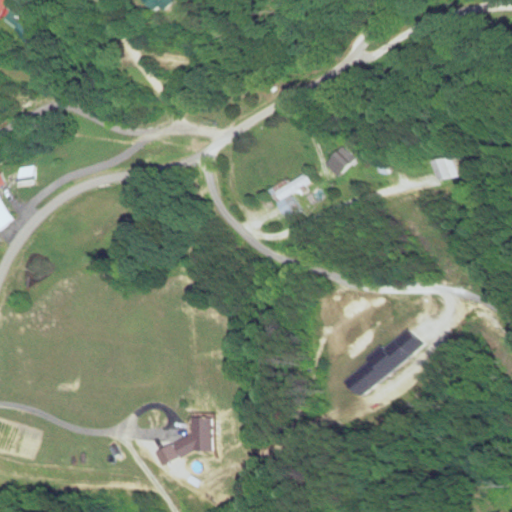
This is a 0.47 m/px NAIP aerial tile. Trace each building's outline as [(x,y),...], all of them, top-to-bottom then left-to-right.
[(0,0),(0,15),(10,0),(0,0)] [(175,4),(170,0),(156,0),(168,12),(175,4)] [(333,163),(345,175),(355,165),(343,153),(333,163)] [(441,181),(462,178),(459,158),(439,161),(441,181)] [(22,168),(24,187),(40,185),(38,166),(22,168)] [(288,221),(304,213),(294,194),(318,183),(312,172),(273,191),(288,221)] [(0,185),(0,235),(21,223),(0,186),(0,185)] [(217,419),(196,418),(195,440),(176,440),(175,455),(215,457),(217,419)]
